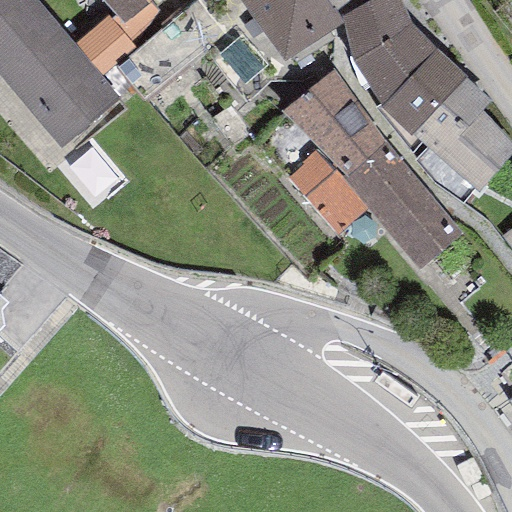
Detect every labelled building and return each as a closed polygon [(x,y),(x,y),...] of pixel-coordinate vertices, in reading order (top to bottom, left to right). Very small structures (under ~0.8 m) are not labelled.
[(0,0),(0,88),(3,92),(65,41),(31,0),(0,0)] [(94,0),(123,32),(160,0),(94,0)] [(203,0),(199,3),(117,75),(141,108),(204,54),(246,107),(284,73),(232,0),(203,0)] [(334,20),(319,0),(232,0),(284,73),(342,32),(334,20)] [(319,0),(334,20),(361,0),(319,0)] [(381,115),(434,57),(413,32),(398,0),(385,0),(343,26),(352,68),(381,115)] [(135,52),(109,21),(74,51),(100,82),(135,52)] [(65,41),(3,92),(61,160),(123,109),(100,82),(74,51),(65,41)] [(434,57),(381,115),(412,144),(466,85),(434,57)] [(314,157),(340,187),(390,145),(331,76),(282,118),(314,157)] [(466,85),(412,144),(479,202),(511,164),(511,148),(480,121),(491,108),(466,85)] [(460,240),(390,145),(340,187),(364,213),(418,277),(460,240)] [(340,187),(314,157),(287,180),(337,237),(364,213),(340,187)] [(511,230),(502,239),(511,252),(511,230)]
